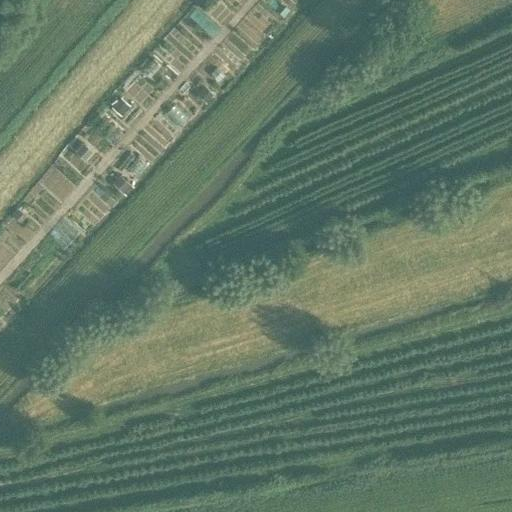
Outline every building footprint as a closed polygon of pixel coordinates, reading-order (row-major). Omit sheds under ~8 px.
[(216,67),(211,72),(218,79),(223,74),(216,67)] [(204,85),(198,91),(206,98),(212,92),(204,85)] [(120,97),(112,105),(121,113),(128,105),(120,97)] [(82,143),(76,150),(83,157),(90,150),(82,143)] [(123,176),(115,184),(125,193),(125,194),(133,186),(132,185),(123,176)] [(19,210),(14,216),(19,221),(24,215),(19,210)]
